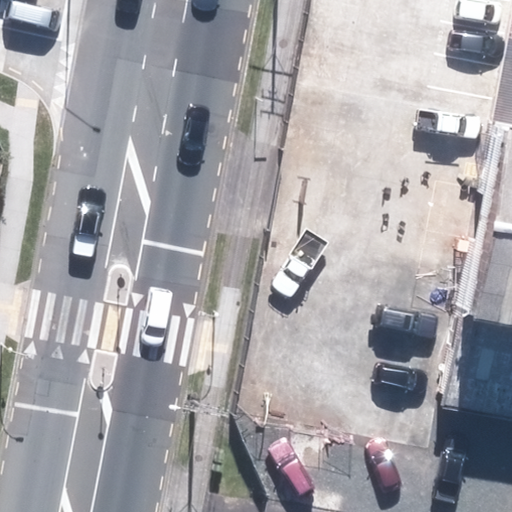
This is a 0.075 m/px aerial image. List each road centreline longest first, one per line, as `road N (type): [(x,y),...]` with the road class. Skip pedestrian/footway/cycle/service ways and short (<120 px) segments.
road 1 (secondary): [(80,511),(157,76)]
road 2 (residential): [(157,76),(0,20)]
